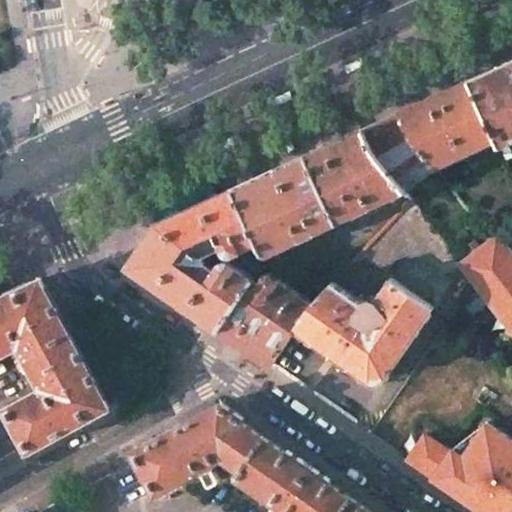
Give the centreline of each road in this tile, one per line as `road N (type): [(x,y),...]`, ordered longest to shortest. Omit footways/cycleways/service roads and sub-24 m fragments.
road 1 (secondary): [(61,156),(397,0)]
road 2 (residential): [(61,156),(47,200),(75,261),(226,374)]
road 3 (residential): [(0,497),(226,374)]
road 4 (residential): [(226,374),(429,511)]
